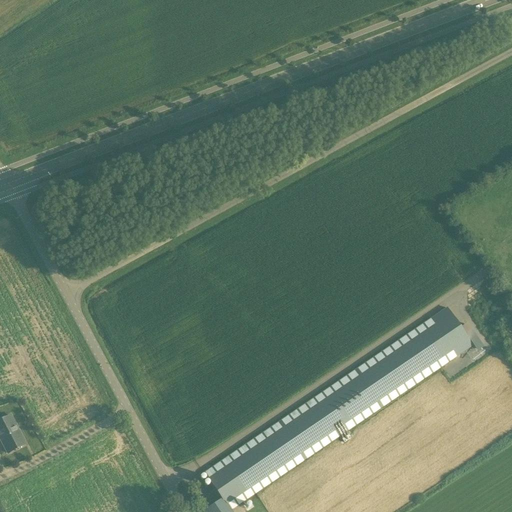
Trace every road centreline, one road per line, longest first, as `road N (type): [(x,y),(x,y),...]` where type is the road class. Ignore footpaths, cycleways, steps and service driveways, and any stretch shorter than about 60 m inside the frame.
road 1 (tertiary): [(7,184),(487,0)]
road 2 (unclassified): [(64,293),(511,52)]
road 3 (unclassified): [(182,511),(64,293)]
road 4 (unclassified): [(64,293),(7,184)]
